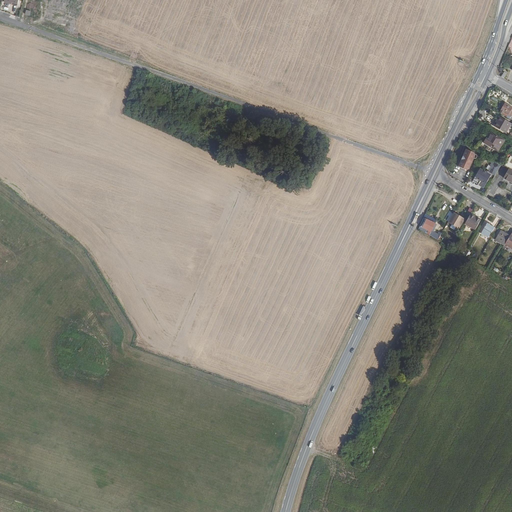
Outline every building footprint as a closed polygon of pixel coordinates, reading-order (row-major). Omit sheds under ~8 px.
[(511,107),(505,103),(500,113),(502,114),(504,112),(511,116),(511,113),(511,107)] [(511,124),(499,116),(494,126),(505,133),(511,124)] [(498,151),(505,140),(493,133),(490,138),(488,137),(485,143),(498,151)] [(464,148),(457,166),(468,171),(475,153),(464,148)] [(511,170),(511,154),(509,152),(503,162),(502,164),(509,169),(511,170)] [(480,157),(490,163),(492,160),(482,154),(480,157)] [(498,170),(496,174),(504,178),(509,169),(502,164),(501,165),(498,170)] [(484,187),(491,175),(480,169),(475,177),(481,181),(478,184),(484,187)] [(465,219),(454,213),(449,221),(460,227),(465,219)] [(481,220),(471,214),(466,223),(475,229),(481,220)] [(426,215),(419,228),(423,230),(438,240),(439,238),(442,233),(439,231),(438,234),(434,231),(437,225),(435,223),(437,220),(426,215)] [(489,238),(495,227),(488,223),(482,233),(489,238)] [(496,240),(505,245),(505,244),(510,236),(501,231),(496,240)] [(439,238),(438,240),(447,245),(451,248),(453,244),(448,241),(447,243),(439,238)] [(358,449),(369,427),(362,423),(351,445),(358,449)]
